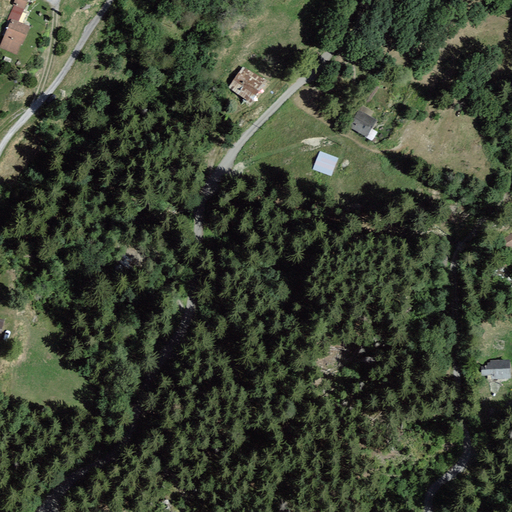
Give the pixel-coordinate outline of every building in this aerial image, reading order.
[(29,29),(10,22),(0,47),(0,48),(16,55),(19,46),(22,47),(29,29)] [(264,84),(243,69),(228,90),(249,105),(264,84)] [(375,123),(360,112),(349,128),(364,139),(375,123)] [(337,161),(320,154),(312,172),(330,179),(337,161)] [(511,246),(511,232),(503,238),(509,248),(511,246)] [(510,380),(509,362),(488,364),(488,369),(481,369),(482,382),(510,380)]
